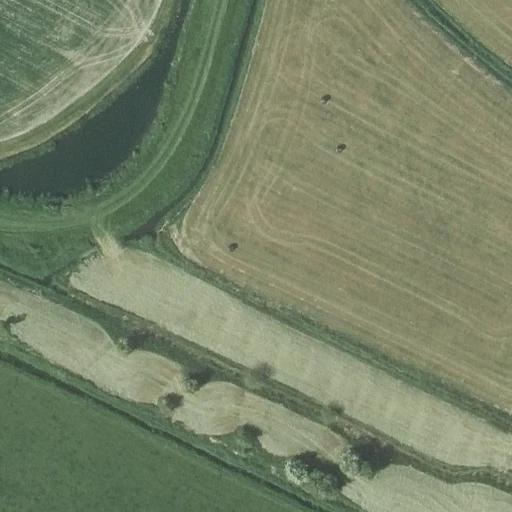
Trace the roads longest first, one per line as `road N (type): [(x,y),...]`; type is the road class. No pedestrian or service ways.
road 1 (track): [(0,316),(423,511)]
road 2 (track): [(218,0),(192,88),(142,185),(78,222),(0,220)]
